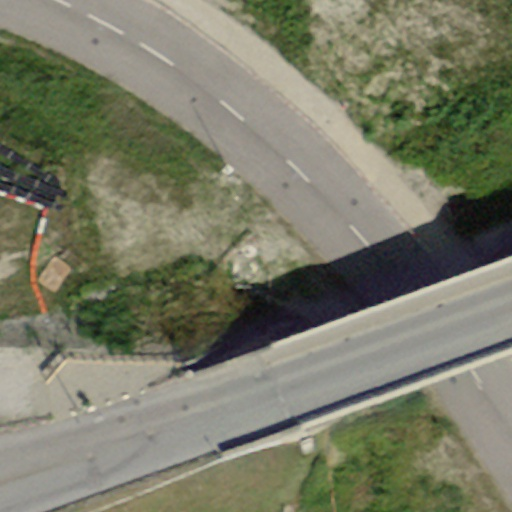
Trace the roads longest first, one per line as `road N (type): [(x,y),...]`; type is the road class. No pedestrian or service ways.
road 1 (unclassified): [(511,436),(485,387),(333,194),(136,31),(47,0)]
road 2 (unclassified): [(0,485),(511,295)]
